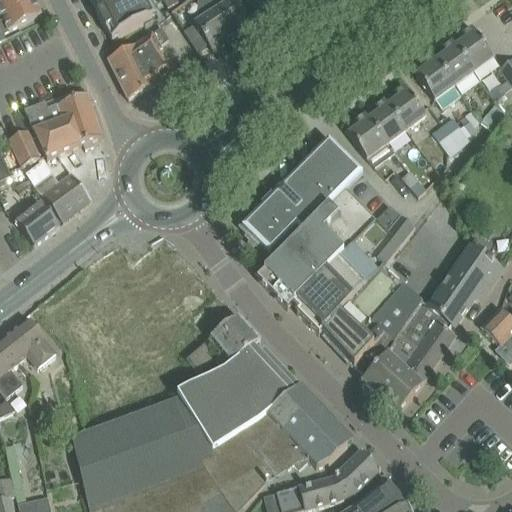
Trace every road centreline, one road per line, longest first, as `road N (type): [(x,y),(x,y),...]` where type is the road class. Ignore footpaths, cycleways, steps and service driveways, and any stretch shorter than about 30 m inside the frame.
road 1 (residential): [(388,445),(261,317),(187,216)]
road 2 (tertiary): [(204,155),(420,0)]
road 3 (residential): [(511,268),(388,445)]
road 4 (secondary): [(138,150),(73,33)]
road 5 (secondary): [(34,282),(134,203)]
